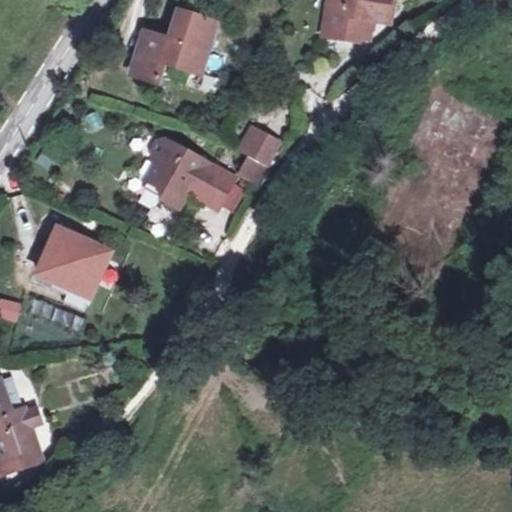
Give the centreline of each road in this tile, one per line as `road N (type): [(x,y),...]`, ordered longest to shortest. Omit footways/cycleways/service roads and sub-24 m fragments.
road 1 (track): [(468,0),(323,114),(176,350),(67,468),(0,506)]
road 2 (tertiary): [(0,152),(103,0)]
